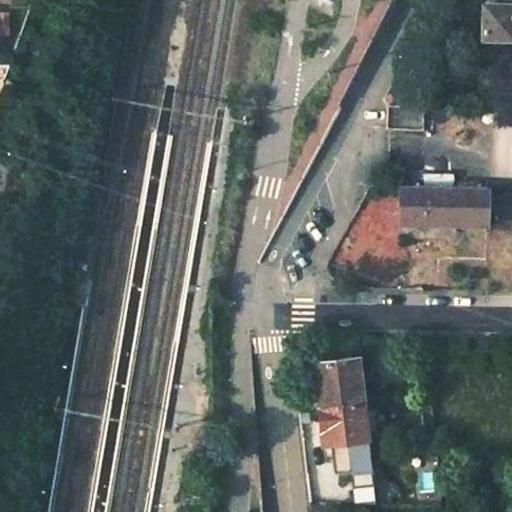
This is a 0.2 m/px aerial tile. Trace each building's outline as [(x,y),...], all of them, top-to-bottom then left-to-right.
[(483,1),(482,34),(511,34),(511,0),(487,0),(487,1),(483,1)] [(382,107),(381,134),(421,135),(422,109),(382,107)] [(399,185),(397,225),(486,228),(486,187),(399,185)] [(314,390),(317,411),(357,407),(352,357),(310,362),(314,390)] [(319,429),(321,444),(329,443),(333,472),(349,471),(351,486),(371,484),(369,468),(365,468),(357,407),(317,411),(319,429)] [(113,488),(123,430),(106,426),(96,483),(113,488)]
